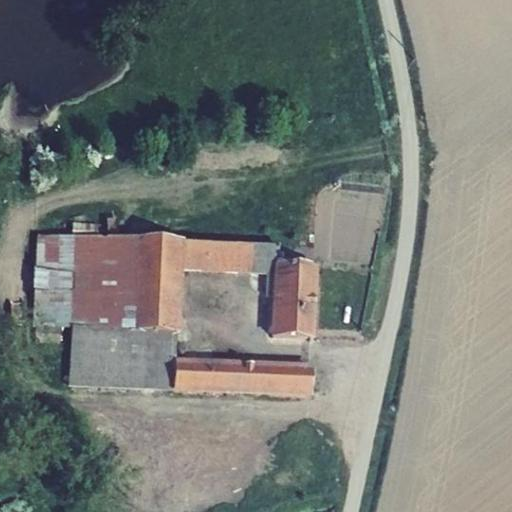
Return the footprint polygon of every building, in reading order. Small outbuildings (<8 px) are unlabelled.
[(72,225),(71,239),(97,239),(98,226),(72,225)] [(132,334),(136,241),(97,239),(71,239),(37,238),(30,331),(34,331),(60,331),(71,331),(71,329),(132,334)] [(182,273),(184,245),(183,242),(136,241),(132,334),(176,336),(179,336),(182,273)] [(273,267),(277,267),(278,248),(184,245),(182,273),(265,278),(265,275),(273,275),(273,267)] [(277,267),(273,267),(273,275),(272,300),(270,340),(314,343),(317,268),(277,267)] [(264,300),(272,300),(273,275),(265,275),(265,278),(264,300)] [(132,334),(71,329),(71,331),(69,388),(172,392),(173,362),(175,362),(176,336),(132,334)] [(60,331),(34,331),(34,344),(60,345),(60,331)] [(312,368),(175,362),(173,362),(172,392),(172,395),(311,400),(312,368)]
